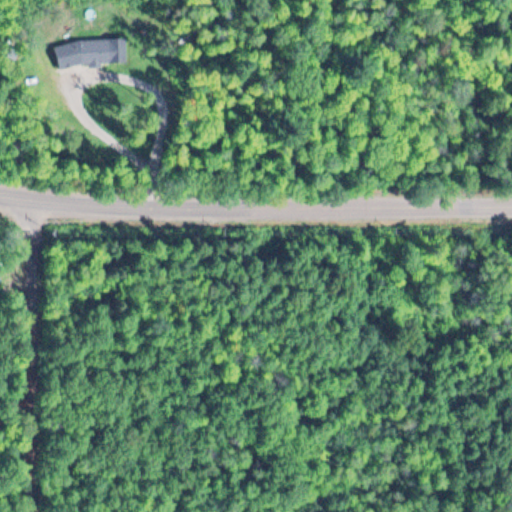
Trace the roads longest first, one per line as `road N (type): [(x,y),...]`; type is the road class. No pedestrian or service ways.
road 1 (residential): [(511,201),(112,203),(28,201),(0,192)]
road 2 (residential): [(30,511),(28,201)]
